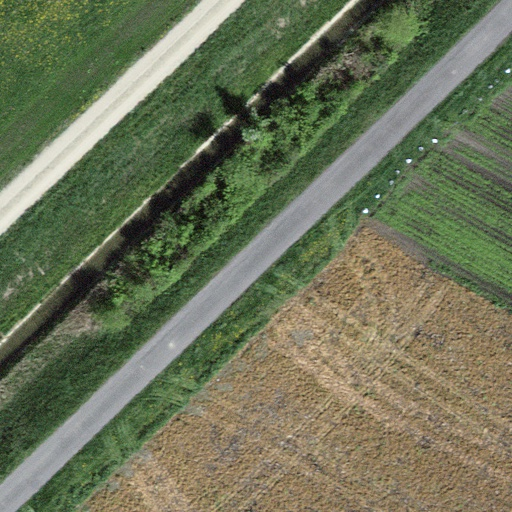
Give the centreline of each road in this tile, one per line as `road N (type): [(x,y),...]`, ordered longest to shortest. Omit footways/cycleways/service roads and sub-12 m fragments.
road 1 (track): [(2,511),(511,4)]
road 2 (track): [(0,222),(230,0)]
